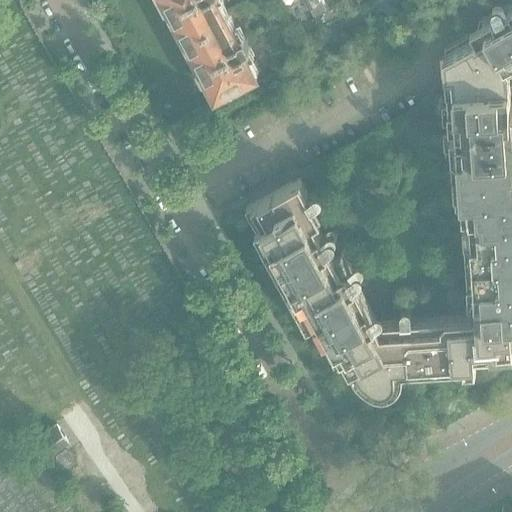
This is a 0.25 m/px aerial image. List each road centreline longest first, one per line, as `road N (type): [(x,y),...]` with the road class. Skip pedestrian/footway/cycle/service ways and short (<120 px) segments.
road 1 (residential): [(361,511),(51,0)]
road 2 (secondary): [(511,419),(387,511)]
